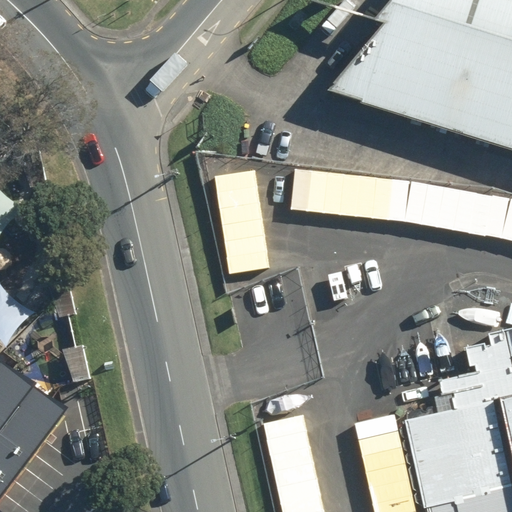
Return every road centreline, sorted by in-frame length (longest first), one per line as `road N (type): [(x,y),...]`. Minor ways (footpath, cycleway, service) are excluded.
road 1 (secondary): [(198,511),(131,197),(110,135)]
road 2 (unclassified): [(220,0),(110,135)]
road 3 (secondary): [(110,135),(62,54),(5,0)]
